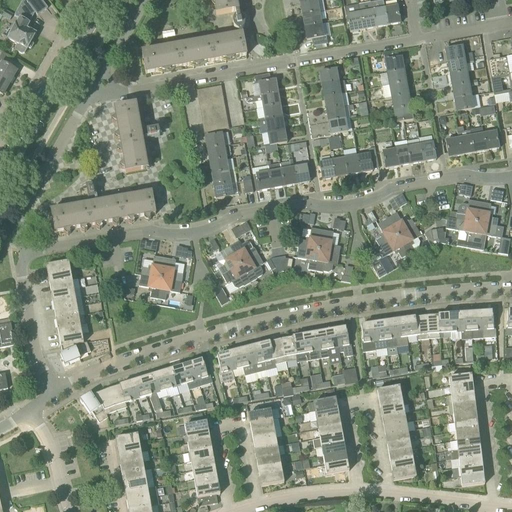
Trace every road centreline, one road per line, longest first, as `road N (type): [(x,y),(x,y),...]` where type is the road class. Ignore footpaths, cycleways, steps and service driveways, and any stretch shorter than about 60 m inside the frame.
road 1 (residential): [(25,253),(150,230),(195,234),(234,217),(352,205),(389,188),(464,174),(511,176)]
road 2 (residential): [(56,390),(149,351),(274,318),(511,288)]
road 3 (residential): [(506,25),(118,93),(96,82)]
road 4 (residential): [(511,508),(321,491),(235,511)]
road 5 (secondary): [(95,17),(0,183)]
road 6 (residential): [(25,253),(21,213),(96,82)]
road 7 (unknown): [(318,205),(290,63)]
road 8 (residential): [(56,390),(36,358),(21,275),(25,253)]
